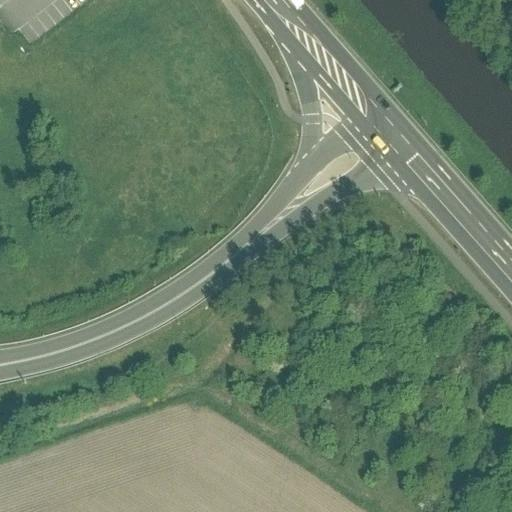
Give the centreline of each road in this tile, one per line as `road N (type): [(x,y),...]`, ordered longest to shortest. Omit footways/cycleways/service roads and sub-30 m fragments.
road 1 (motorway): [(0,382),(87,356),(163,320),(398,142)]
road 2 (motorway): [(307,173),(259,228),(163,304),(98,338),(0,364)]
road 3 (primary): [(398,142),(511,273)]
road 4 (motorway): [(310,43),(316,122),(307,173)]
